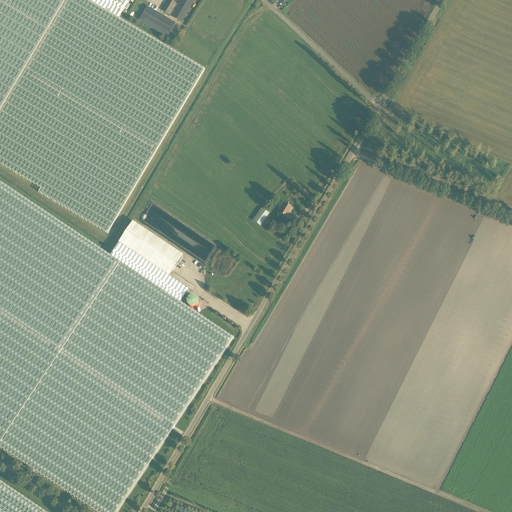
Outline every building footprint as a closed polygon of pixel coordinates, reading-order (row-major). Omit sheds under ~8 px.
[(0,0),(0,163),(41,188),(38,193),(108,234),(204,70),(118,19),(129,0),(0,0)] [(169,0),(168,0),(162,11),(168,15),(182,23),(195,0),(180,0),(178,5),(169,0)] [(166,19),(159,14),(147,7),(140,21),(167,38),(176,24),(166,19)] [(0,182),(0,447),(96,511),(117,511),(234,338),(180,303),(189,290),(169,277),(183,256),(133,222),(110,256),(0,182)] [(280,208),(278,213),(286,218),(288,214),(289,212),(292,208),(285,204),(282,209),(280,208)] [(260,226),(269,214),(261,208),(252,221),(260,226)] [(191,310),(198,303),(191,296),(184,304),(191,310)] [(206,307),(209,301),(203,299),(200,305),(206,307)] [(0,511),(45,511),(0,481),(0,511)]
